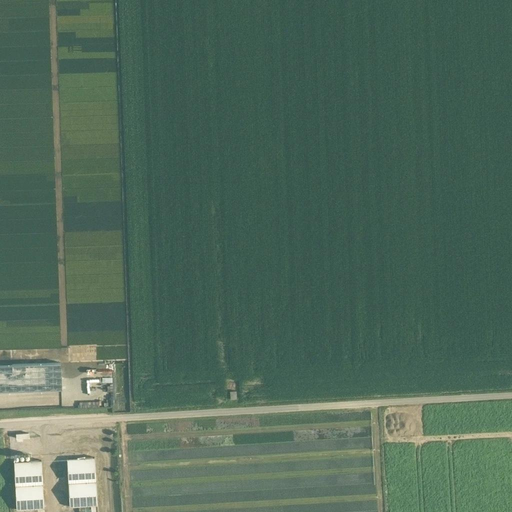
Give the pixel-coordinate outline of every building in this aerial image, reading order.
[(0,47),(0,33),(0,30),(11,30),(11,19),(0,19),(0,47)] [(49,32),(48,19),(36,19),(37,33),(49,32)] [(51,90),(0,91),(0,104),(51,104),(51,90)] [(0,390),(66,388),(65,361),(0,363),(0,390)] [(228,388),(229,398),(238,398),(237,388),(228,388)] [(55,399),(56,408),(65,408),(64,398),(55,399)] [(94,457),(67,459),(70,507),(97,505),(94,457)] [(41,460),(14,461),(17,510),(44,508),(41,460)]
